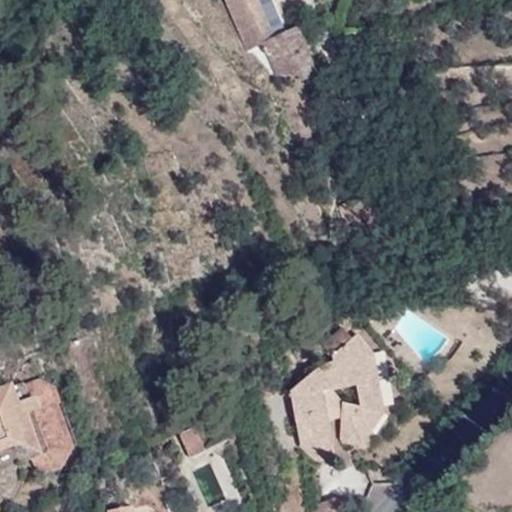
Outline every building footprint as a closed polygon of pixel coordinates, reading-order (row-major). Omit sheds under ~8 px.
[(274,0),(227,0),(250,51),(266,44),(278,74),(301,75),(303,81),(319,74),(300,29),(289,33),(274,0)] [(369,196),(343,205),(359,253),(385,244),(369,196)] [(320,369),(292,393),(303,446),(318,460),(335,457),(328,419),(343,417),(342,441),(363,442),(385,410),(375,353),(359,336),(334,357),(336,362),(320,369)] [(0,442),(10,439),(24,445),(33,448),(41,470),(62,463),(69,446),(53,401),(56,400),(51,388),(37,381),(30,397),(17,401),(13,389),(13,387),(0,392),(0,442)] [(37,381),(13,389),(17,401),(30,397),(37,381)] [(197,426),(180,434),(190,456),(206,449),(197,426)] [(0,453),(24,445),(10,439),(0,442),(0,453)]
